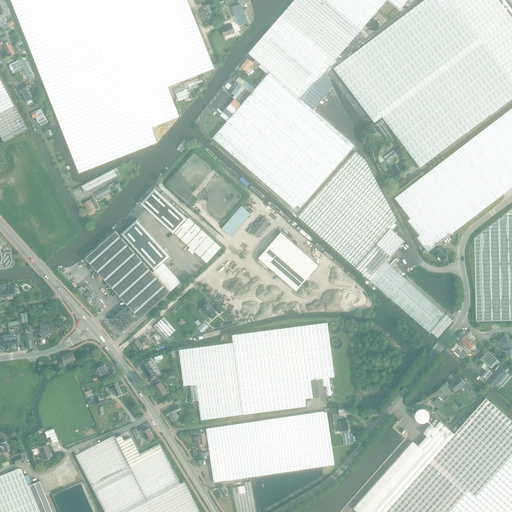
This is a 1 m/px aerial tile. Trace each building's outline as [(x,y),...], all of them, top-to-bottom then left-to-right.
[(0,26),(1,26),(3,30),(9,26),(8,23),(7,23),(4,17),(11,14),(3,0),(0,0),(0,7),(1,10),(0,10),(0,26)] [(10,0),(79,173),(157,143),(151,127),(179,117),(175,106),(167,87),(215,68),(214,65),(198,25),(196,19),(194,16),(193,12),(190,4),(188,0),(10,0)] [(233,114),(213,138),(258,177),(294,208),(297,205),(300,207),(354,146),(315,112),(313,110),(300,100),(320,78),(325,72),(386,0),(401,0),(405,3),(407,0),(294,0),(249,54),(250,55),(249,56),(253,62),(267,75),(255,88),(241,78),(240,76),(239,76),(238,77),(235,81),(241,86),(244,88),(251,93),(241,105),(235,100),(234,99),(226,109),(233,114)] [(424,0),(333,68),(374,123),(378,121),(382,118),(385,122),(420,168),(511,98),(511,16),(499,0),(424,0)] [(399,0),(387,0),(399,10),(404,4),(399,0)] [(511,0),(499,0),(511,16),(511,0)] [(204,13),(207,20),(206,20),(207,24),(213,22),(212,19),(215,17),(210,5),(203,7),(205,13),(204,13)] [(248,23),(245,13),(236,17),(239,26),(248,23)] [(228,26),(228,27),(226,27),(221,29),(224,36),(234,33),(231,25),(228,26)] [(0,45),(3,44),(7,51),(12,48),(12,47),(13,46),(12,45),(11,45),(6,36),(1,39),(0,39),(0,45)] [(13,47),(13,46),(12,47),(12,48),(7,51),(10,56),(20,51),(17,45),(13,47)] [(249,67),(253,62),(249,56),(249,55),(240,67),(250,74),(252,70),(249,67)] [(24,57),(8,65),(13,74),(23,69),(29,80),(35,77),(24,57)] [(234,95),(241,86),(235,81),(238,77),(235,75),(232,79),(231,78),(227,82),(232,86),(228,90),(234,95)] [(202,78),(174,90),(178,98),(179,101),(190,97),(190,96),(189,94),(190,93),(194,92),(193,89),(199,86),(197,83),(203,81),(202,78)] [(320,78),(300,100),(313,110),(319,102),(322,100),(328,93),(327,92),(328,91),(323,80),(320,78)] [(0,136),(3,141),(25,129),(17,113),(0,81),(0,136)] [(32,98),(33,98),(26,86),(19,89),(21,93),(26,101),(27,101),(28,104),(34,101),(32,98)] [(416,238),(427,252),(511,187),(511,108),(508,111),(471,140),(471,139),(394,198),(410,218),(408,220),(419,235),(416,238)] [(48,122),(44,116),(43,113),(40,109),(31,113),(33,118),(35,117),(38,123),(39,122),(40,125),(41,126),(48,122)] [(380,121),(375,125),(387,141),(392,137),(380,121)] [(398,156),(392,149),(382,157),(388,164),(392,161),(391,160),(394,158),(395,159),(398,156)] [(354,266),(355,267),(394,223),(397,220),(365,159),(355,151),(298,216),(354,266)] [(81,186),(84,192),(85,193),(119,175),(116,168),(81,186)] [(405,179),(395,186),(399,190),(408,183),(405,179)] [(107,186),(94,193),(97,200),(111,193),(107,186)] [(154,187),(140,202),(173,233),(187,217),(154,187)] [(96,210),(99,208),(94,198),(91,200),(84,203),(89,213),(96,210)] [(230,236),(250,214),(241,206),(221,228),(230,236)] [(511,209),(474,238),(476,321),(511,320),(511,209)] [(269,222),(264,217),(251,232),(256,237),(259,233),(262,231),(267,224),(269,222)] [(188,218),(174,233),(190,248),(188,250),(192,254),(194,252),(207,263),(221,248),(188,218)] [(120,234),(153,271),(163,263),(170,256),(136,219),(120,234)] [(394,223),(355,267),(370,280),(377,272),(386,262),(387,261),(404,241),(392,230),(397,226),(394,223)] [(131,309),(132,311),(140,319),(159,302),(170,292),(152,272),(153,272),(115,231),(85,258),(131,309)] [(258,258),(296,291),(319,265),(281,232),(258,258)] [(448,255),(449,254),(445,249),(444,250),(441,246),(434,251),(442,261),(443,259),(444,260),(445,260),(447,259),(447,258),(447,257),(448,256),(448,255)] [(0,268),(7,267),(11,261),(10,252),(0,253),(0,250),(0,268)] [(377,272),(370,280),(429,333),(430,331),(445,314),(386,262),(377,272)] [(152,272),(170,292),(180,282),(163,263),(153,271),(153,272),(152,272)] [(12,298),(12,296),(17,295),(16,286),(11,286),(11,291),(6,292),(6,290),(4,289),(1,290),(0,291),(1,292),(0,292),(1,297),(6,297),(6,298),(7,299),(11,299),(12,298)] [(200,308),(200,309),(200,310),(200,311),(201,312),(202,312),(203,312),(204,312),(209,317),(215,311),(207,302),(200,308)] [(219,314),(223,311),(218,305),(214,308),(219,314)] [(130,313),(132,311),(131,309),(128,312),(128,311),(127,312),(124,308),(111,319),(114,323),(113,323),(118,328),(122,332),(135,321),(131,317),(132,316),(130,313)] [(26,312),(20,314),(21,322),(28,321),(26,312)] [(453,321),(445,314),(430,331),(438,338),(453,321)] [(164,317),(154,326),(166,340),(171,335),(175,331),(164,317)] [(44,334),(52,333),(51,324),(44,325),(43,322),(39,322),(41,338),(45,338),(44,334)] [(205,322),(198,328),(201,332),(208,326),(205,322)] [(305,399),(313,397),(311,380),(323,378),(325,396),(332,395),(329,377),(334,377),(327,323),(232,335),(233,343),(178,350),(183,386),(189,385),(191,401),(198,400),(201,420),(306,406),(305,399)] [(339,328),(339,326),(338,324),(336,323),(335,323),(334,323),(333,323),(332,323),(331,324),(330,325),(329,326),(329,327),(329,328),(329,330),(330,331),(330,332),(332,333),(333,333),(334,333),(335,333),(336,333),(338,332),(338,331),(339,330),(339,328)] [(458,335),(456,338),(459,341),(460,340),(464,344),(464,345),(470,350),(470,349),(471,349),(472,348),(472,347),(474,345),(471,342),(472,341),(468,338),(472,334),(471,333),(470,332),(466,336),(461,332),(458,335)] [(15,333),(9,334),(10,347),(16,346),(16,342),(19,342),(19,334),(15,334),(15,333)] [(3,336),(0,335),(0,343),(0,344),(4,343),(4,348),(6,347),(7,348),(10,348),(10,347),(9,334),(3,335),(3,336)] [(25,342),(26,342),(27,349),(32,348),(30,334),(22,335),(23,341),(25,341),(25,342)] [(511,340),(511,341),(506,336),(502,340),(503,341),(500,344),(504,348),(504,349),(506,351),(504,352),(510,357),(511,354),(511,340)] [(147,346),(151,343),(146,337),(142,339),(143,340),(140,343),(138,340),(132,344),(137,351),(143,347),(142,346),(146,344),(147,346)] [(340,344),(340,343),(340,342),(339,340),(338,340),(337,339),(336,339),(334,339),(332,340),(332,342),(331,343),(332,345),(332,346),(334,347),(335,348),(337,348),(339,347),(340,345),(340,344)] [(451,349),(454,352),(453,353),(458,357),(459,356),(462,359),(467,352),(462,348),(464,345),(459,341),(456,344),(456,343),(451,349)] [(490,367),(497,359),(488,351),(480,359),(484,363),(484,362),(490,367)] [(71,352),(60,356),(64,365),(74,361),(71,352)] [(154,379),(159,376),(157,374),(155,375),(147,362),(140,366),(148,379),(152,377),(154,379)] [(106,375),(109,374),(104,364),(103,365),(102,363),(100,364),(100,366),(97,368),(101,376),(105,374),(106,375)] [(499,366),(487,381),(494,387),(497,383),(506,372),(504,370),(499,366)] [(488,369),(482,376),(487,381),(493,373),(488,369)] [(506,372),(497,383),(502,387),(511,377),(506,372)] [(456,391),(464,384),(468,388),(472,386),(465,380),(462,381),(458,377),(450,384),(453,387),(453,388),(455,390),(456,391)] [(313,397),(325,396),(323,378),(311,380),(313,397)] [(160,397),(167,393),(160,382),(161,382),(160,379),(154,383),(155,385),(154,386),(160,397)] [(117,383),(108,387),(112,395),(115,393),(116,396),(121,394),(117,383)] [(358,511),(511,511),(511,421),(486,398),(454,434),(433,458),(418,446),(413,441),(389,468),(354,508),(358,511)] [(437,398),(432,404),(438,408),(443,403),(437,398)] [(175,402),(176,406),(166,411),(168,416),(169,415),(171,421),(179,418),(176,412),(181,410),(179,405),(181,404),(179,400),(175,402)] [(420,424),(431,418),(426,407),(414,412),(420,424)] [(438,408),(435,412),(443,419),(446,415),(438,408)] [(334,465),(327,412),(324,413),(324,412),(308,414),(299,415),(206,429),(210,455),(223,453),(227,481),(239,479),(268,474),(334,465)] [(339,414),(333,415),(334,424),(338,423),(339,431),(344,431),(349,430),(348,425),(348,421),(347,421),(346,417),(340,418),(339,414)] [(440,422),(418,446),(433,458),(454,434),(440,422)] [(53,429),(47,431),(52,443),(58,440),(53,429)] [(147,441),(153,437),(148,429),(143,432),(141,429),(136,432),(139,437),(143,434),(147,441)] [(349,432),(343,433),(345,445),(354,444),(353,434),(349,432)] [(196,434),(196,436),(194,437),(196,448),(204,447),(203,444),(206,443),(204,433),(196,434)] [(6,442),(0,443),(0,451),(1,454),(9,450),(6,442)] [(43,460),(51,457),(50,453),(49,453),(46,447),(39,449),(43,460)] [(213,483),(227,481),(223,453),(210,455),(213,483)] [(15,464),(23,460),(21,455),(13,459),(15,464)] [(0,511),(39,511),(28,485),(25,477),(24,476),(22,469),(19,468),(0,475),(0,511)] [(28,474),(24,476),(25,477),(28,485),(39,511),(52,511),(40,481),(31,484),(28,476),(28,474)] [(244,486),(231,488),(235,511),(255,511),(250,481),(243,483),(244,486)] [(223,497),(228,493),(224,486),(218,489),(223,497)]
